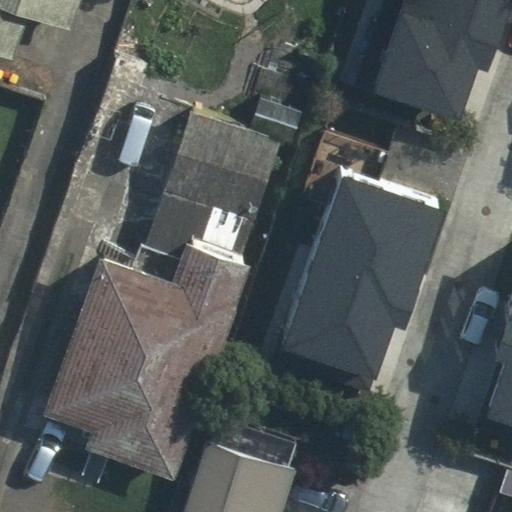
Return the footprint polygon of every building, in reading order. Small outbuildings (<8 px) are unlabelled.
[(0,0),(0,48),(16,54),(30,8),(74,22),(80,0),(0,0)] [(394,0),(393,4),(384,1),(358,73),(461,110),(487,37),(489,31),(496,33),(507,0),(394,0)] [(179,147),(155,221),(150,237),(175,245),(169,265),(104,244),(50,410),(89,422),(82,443),(177,474),(250,252),(243,250),(268,176),(179,147)] [(399,312),(413,317),(453,190),(342,155),(285,334),(382,365),(399,312)] [(488,361),(498,364),(484,409),(511,417),(511,294),(509,294),(488,361)] [(223,406),(213,438),(203,435),(178,511),(277,511),(293,463),(303,431),(223,406)]
